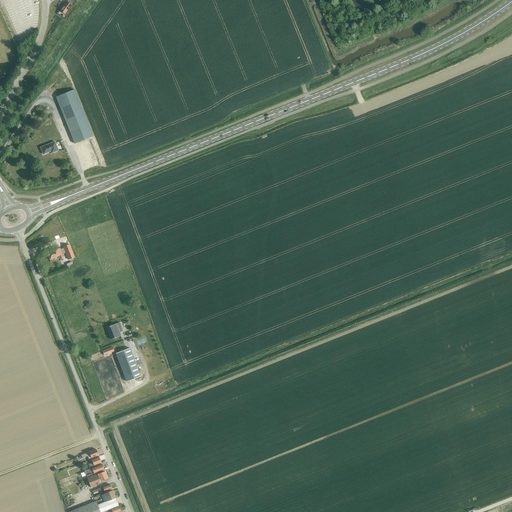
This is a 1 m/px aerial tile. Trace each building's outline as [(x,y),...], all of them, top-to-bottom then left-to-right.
[(67,2),(60,11),(64,14),(72,3),(69,0),(67,2)] [(56,97),(75,144),(93,136),(74,90),(56,97)] [(51,153),(58,150),(55,142),(41,147),(43,154),(51,151),(51,153)] [(66,246),(63,247),(68,260),(74,258),(69,245),(66,246)] [(63,257),(60,248),(47,253),(50,260),(59,256),(60,258),(63,257)] [(119,323),(106,328),(111,340),(121,336),(119,332),(123,331),(119,323)] [(138,340),(139,345),(148,342),(146,337),(138,340)] [(116,354),(126,382),(140,376),(130,348),(116,354)] [(153,393),(150,387),(135,393),(137,399),(153,393)] [(96,450),(81,455),(82,458),(90,455),(91,458),(98,455),(96,450)] [(88,464),(89,467),(101,462),(99,457),(91,460),(92,462),(88,464)] [(86,470),(84,471),(85,474),(91,472),(90,471),(92,471),(93,474),(104,470),(102,465),(89,469),(86,470)] [(107,479),(104,471),(87,478),(90,487),(98,484),(100,481),(107,479)] [(109,484),(92,491),(92,493),(97,491),(103,489),(104,492),(111,489),(109,484)] [(115,498),(112,491),(104,494),(107,501),(115,498)] [(100,511),(118,505),(115,498),(107,501),(101,503),(97,505),(96,502),(96,501),(69,511),(68,511),(100,511)]
